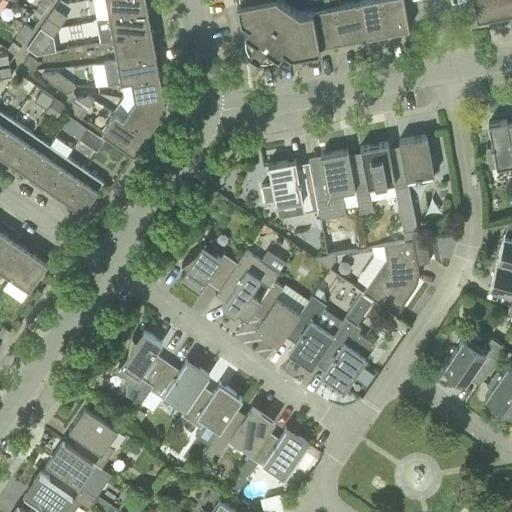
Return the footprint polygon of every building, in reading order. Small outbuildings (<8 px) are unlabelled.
[(107,0),(111,17),(148,10),(146,0),(107,0)] [(320,48),(319,44),(312,8),(299,11),(283,0),(241,0),(241,1),(237,1),(240,19),(248,24),(243,31),(246,33),(245,35),(245,38),(245,41),(246,44),(247,47),(249,50),(258,57),(259,56),(262,57),(265,57),(268,57),(271,56),(273,55),(276,53),(278,55),(283,48),(291,53),(320,48)] [(319,44),(341,40),(334,5),(339,4),(338,0),(312,0),(314,8),(312,8),(319,44)] [(341,40),(364,36),(358,0),(339,4),(334,5),(341,40)] [(364,36),(386,32),(379,0),(358,0),(364,36)] [(379,0),(386,32),(409,28),(403,0),(379,0)] [(473,0),(477,19),(500,14),(497,0),(473,0)] [(511,0),(497,0),(500,14),(511,12),(511,0)] [(114,38),(152,31),(148,10),(111,17),(114,38)] [(53,21),(60,25),(66,15),(59,11),(53,21)] [(47,30),(54,34),(60,25),(53,21),(47,30)] [(20,30),(29,36),(33,29),(25,23),(20,30)] [(29,36),(20,30),(16,37),(24,43),(29,36)] [(118,59),(156,52),(152,31),(114,38),(118,59)] [(13,41),(8,48),(16,53),(21,46),(13,41)] [(132,78),(160,74),(156,52),(118,59),(102,62),(106,83),(122,80),(132,78)] [(34,67),(39,60),(30,53),(25,60),(34,67)] [(0,67),(0,77),(10,75),(8,66),(0,67)] [(43,73),(57,83),(62,76),(55,71),(43,73)] [(136,100),(166,106),(160,74),(132,78),(137,99),(136,100)] [(77,96),(90,105),(95,98),(88,94),(77,96)] [(83,116),(87,109),(74,100),(72,109),(83,116)] [(123,117),(147,134),(166,106),(136,100),(123,117)] [(0,137),(13,118),(0,109),(0,137)] [(147,134),(123,117),(115,111),(101,131),(134,153),(147,134)] [(88,127),(71,115),(63,126),(81,138),(88,128),(88,127)] [(0,137),(0,153),(10,160),(30,130),(13,118),(0,137)] [(511,120),(507,122),(506,119),(488,122),(492,144),(490,145),(491,146),(486,147),(490,166),(511,162),(511,120)] [(93,144),(98,136),(88,128),(82,136),(93,144)] [(10,160),(27,172),(48,142),(30,130),(10,160)] [(390,153),(395,188),(409,185),(408,180),(434,175),(426,134),(399,139),(401,151),(390,153)] [(396,194),(395,188),(390,153),(388,141),(360,146),(362,158),(350,160),(355,188),(359,212),(373,209),(371,199),(396,194)] [(27,172),(45,185),(66,155),(48,142),(27,172)] [(355,188),(350,160),(348,149),(320,154),(325,180),(313,182),(318,209),(320,217),(346,212),(342,190),(355,188)] [(45,185),(64,198),(85,167),(66,155),(45,185)] [(318,209),(313,182),(309,160),(296,163),(295,158),(268,163),(271,182),(261,184),(264,201),(274,199),(275,204),(282,202),(284,214),(300,211),(297,200),(301,199),(303,211),(318,209)] [(85,167),(64,198),(83,210),(104,180),(85,167)] [(0,252),(11,237),(0,229),(0,252)] [(496,260),(511,264),(511,230),(511,235),(504,233),(496,260)] [(418,278),(418,277),(419,277),(419,276),(419,275),(419,274),(419,273),(419,272),(419,271),(419,270),(418,270),(418,269),(417,263),(430,261),(425,236),(384,243),(386,257),(363,291),(374,298),(396,313),(416,284),(416,283),(417,283),(417,282),(417,281),(418,281),(418,280),(418,279),(418,278)] [(0,252),(0,268),(11,276),(29,249),(11,237),(0,252)] [(252,311),(273,279),(279,271),(255,255),(262,246),(253,239),(246,249),(238,261),(219,288),(215,293),(225,300),(222,305),(235,314),(237,311),(247,317),(252,311)] [(205,279),(219,288),(238,261),(224,251),(222,254),(203,242),(196,252),(192,256),(182,263),(183,264),(184,264),(187,266),(180,276),(199,289),(205,279)] [(29,249),(11,276),(29,289),(48,262),(29,249)] [(316,255),(331,266),(336,256),(335,252),(316,255)] [(511,264),(496,260),(489,287),(511,293),(511,295),(508,310),(511,312),(511,264)] [(285,334),(300,312),(276,296),(283,286),(273,279),(252,311),(262,318),(255,328),(278,343),(285,334)] [(332,333),(314,361),(324,368),(321,373),(344,389),(366,356),(349,343),(360,326),(356,323),(374,298),(363,291),(346,315),(332,333)] [(314,361),(332,333),(314,319),(326,303),(312,293),(300,312),(285,334),(295,340),(288,350),(311,366),(314,361)] [(0,329),(0,334),(5,338),(10,331),(3,326),(0,329)] [(150,388),(169,361),(156,351),(162,342),(144,329),(137,339),(132,335),(129,348),(127,353),(121,362),(139,374),(136,378),(150,388)] [(463,337),(442,367),(465,382),(472,373),(482,379),(497,356),(487,349),(485,352),(463,337)] [(186,406),(203,384),(209,374),(186,358),(180,368),(169,361),(150,388),(162,396),(165,392),(186,406)] [(491,387),(485,396),(511,414),(511,413),(511,365),(507,363),(501,372),(497,368),(486,384),(491,387)] [(219,429),(236,406),(242,397),(219,381),(213,390),(203,384),(186,406),(181,413),(200,426),(205,419),(219,429)] [(252,451),(268,429),(275,419),(252,403),(245,413),(236,406),(219,429),(207,445),(219,453),(230,437),(252,451)] [(72,445),(94,462),(101,466),(114,447),(108,443),(118,428),(85,405),(69,428),(79,435),(72,445)] [(268,429),(252,451),(249,455),(261,463),(264,460),(286,475),(308,442),(285,426),(278,436),(268,429)] [(50,478),(72,495),(88,506),(96,495),(80,483),(94,462),(72,445),(62,438),(46,462),(56,469),(50,478)] [(27,511),(28,511),(60,511),(72,495),(50,478),(40,471),(24,494),(34,501),(27,511)] [(201,511),(240,511),(220,498),(210,511),(208,511),(203,509),(201,511)]
